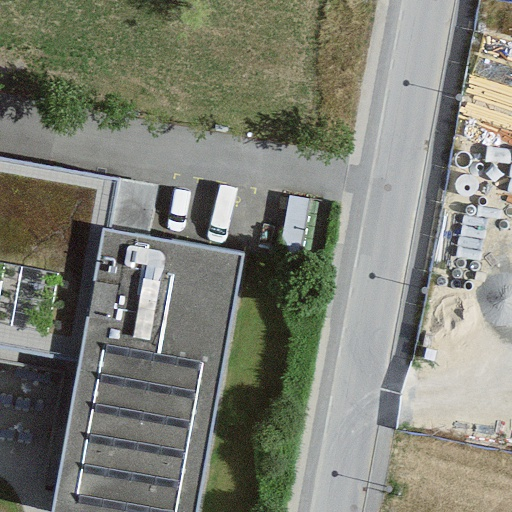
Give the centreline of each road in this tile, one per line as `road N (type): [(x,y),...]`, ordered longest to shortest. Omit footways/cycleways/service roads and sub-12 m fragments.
road 1 (residential): [(338,511),(436,0)]
road 2 (unknown): [(0,116),(399,192)]
